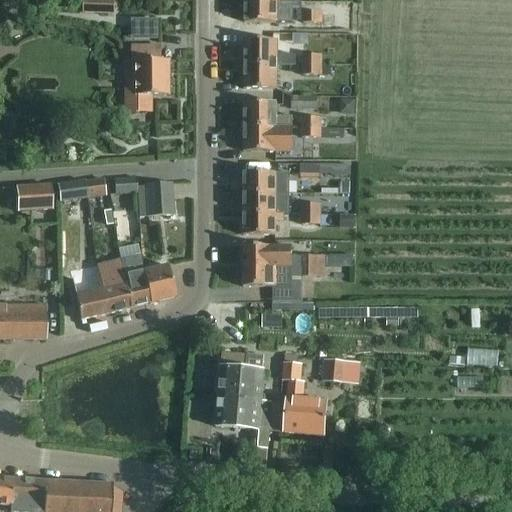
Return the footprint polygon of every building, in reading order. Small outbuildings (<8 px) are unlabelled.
[(115,1),(91,0),(84,0),(84,14),(114,15),(115,1)] [(278,16),(278,3),(245,3),(245,24),(286,24),(286,16),(278,16)] [(125,10),(125,31),(152,30),(152,9),(125,10)] [(304,14),(304,24),(322,24),(322,13),(304,14)] [(245,42),(245,66),(277,67),(277,42),(245,42)] [(171,97),(170,63),(162,63),(162,46),(132,46),(132,63),(127,63),(127,84),(129,84),(129,96),(127,96),(127,114),(151,114),(151,97),(171,97)] [(322,67),(322,57),(304,57),(304,67),(322,67)] [(277,91),(277,67),(245,66),(244,91),(277,91)] [(322,77),(322,67),(304,67),(304,77),(322,77)] [(331,67),(322,67),(322,77),(331,77),(331,67)] [(317,97),(291,97),(291,110),(317,110),(317,97)] [(353,101),(339,101),(339,111),(344,115),(353,115),(353,101)] [(244,104),(244,128),(292,128),(292,118),(277,117),(277,105),(244,104)] [(303,120),(303,129),(321,129),(321,120),(303,120)] [(291,154),(292,128),(244,128),(243,153),(291,154)] [(321,129),(303,129),(304,140),(321,139),(321,129)] [(344,129),(321,129),(321,139),(344,139),(344,129)] [(329,164),(300,164),(300,175),(329,175),(329,164)] [(244,175),(244,196),(277,196),(277,183),(285,183),(285,175),(244,175)] [(303,185),(321,185),(321,176),(303,176),(303,185)] [(137,196),(136,188),(136,180),(114,181),(115,197),(137,196)] [(105,198),(102,182),(84,185),(84,184),(57,188),(60,205),(105,198)] [(341,182),(340,193),(349,193),(349,182),(341,182)] [(174,217),(171,185),(136,188),(137,196),(139,220),(174,217)] [(52,214),(50,188),(16,191),(18,216),(52,214)] [(277,197),(277,196),(244,196),(244,216),(277,216),(277,203),(285,203),(285,197),(277,197)] [(303,207),(303,216),(321,216),(321,206),(303,207)] [(111,211),(105,212),(107,226),(113,225),(111,211)] [(277,216),(244,216),(243,237),(276,237),(276,224),(284,224),(284,216),(277,216)] [(321,226),(321,216),(303,216),(303,225),(321,226)] [(353,217),(340,217),(340,230),(353,230),(353,217)] [(291,248),(243,248),(243,269),(286,269),(291,269),(291,248)] [(140,257),(119,262),(121,272),(122,276),(129,310),(131,310),(150,305),(143,273),(140,257)] [(303,259),(303,269),(326,269),(326,259),(303,259)] [(119,262),(96,267),(97,274),(97,275),(106,316),(126,311),(129,310),(122,276),(121,272),(119,262)] [(175,299),(167,267),(143,273),(150,305),(175,299)] [(286,269),(243,269),(243,289),(276,289),(291,288),(291,269),(286,269)] [(325,280),(326,269),(303,269),(303,280),(325,280)] [(106,316),(97,275),(72,280),(81,322),(106,316)] [(0,341),(45,341),(45,308),(0,306),(0,341)] [(398,318),(387,318),(387,326),(398,326),(398,318)] [(224,355),(220,400),(264,403),(266,373),(248,371),(248,362),(249,357),(224,355)] [(359,365),(324,362),(322,382),(358,384),(359,365)] [(290,399),(283,399),(280,433),(325,437),(328,403),(305,401),(307,383),(302,383),(303,366),(286,365),(285,382),(292,383),(290,399)] [(263,416),(264,403),(220,400),(218,428),(271,432),(272,416),(263,416)] [(379,428),(378,437),(387,438),(388,429),(379,428)] [(0,479),(0,507),(10,508),(14,480),(0,479)] [(118,511),(120,494),(110,487),(14,480),(10,508),(11,508),(11,511),(118,511)]
